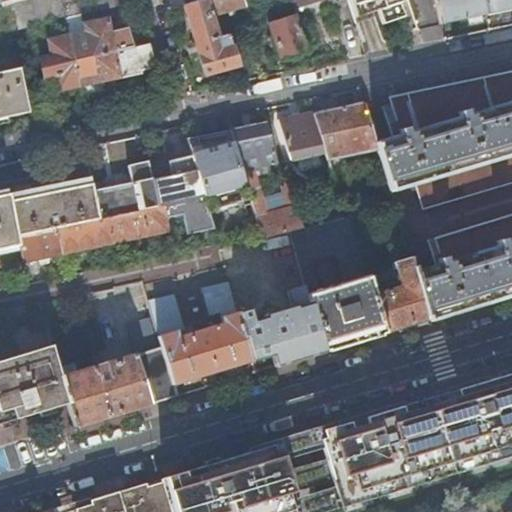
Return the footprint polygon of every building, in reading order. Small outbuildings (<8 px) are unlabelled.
[(65,17),(60,0),(33,0),(6,8),(8,21),(11,32),(65,17)] [(112,4),(110,0),(60,0),(65,17),(112,4)] [(243,0),(205,0),(206,2),(184,9),(204,75),(236,66),(228,35),(217,38),(211,16),(227,12),(234,10),(246,7),(243,0)] [(289,0),(292,8),(319,0),(289,0)] [(399,3),(407,0),(347,0),(354,18),(374,11),(399,3)] [(439,2),(444,24),(487,15),(483,0),(434,0),(435,3),(439,2)] [(511,0),(483,0),(487,15),(511,10),(511,0)] [(404,17),(399,3),(374,11),(378,25),(404,17)] [(6,8),(0,9),(0,23),(8,21),(6,8)] [(280,57),(305,49),(295,17),(269,26),(280,57)] [(84,32),(69,36),(74,62),(114,53),(107,19),(83,25),(84,32)] [(74,62),(69,36),(47,41),(49,58),(40,60),(44,80),(48,80),(50,86),(57,84),(58,92),(80,87),(74,62)] [(80,87),(82,100),(107,94),(104,82),(140,74),(139,72),(155,68),(149,45),(123,51),(114,53),(74,62),(80,87)] [(0,120),(28,115),(17,62),(0,65),(0,120)] [(423,210),(511,183),(511,72),(390,98),(400,136),(374,144),(376,151),(389,191),(414,184),(423,210)] [(327,162),(376,151),(374,144),(362,103),(359,105),(313,115),(324,153),(327,162)] [(290,160),(324,153),(313,115),(278,122),(290,160)] [(265,124),(232,132),(235,143),(245,181),(251,201),(253,210),(263,207),(253,169),(276,163),(265,124)] [(235,143),(232,132),(198,139),(203,153),(235,143)] [(174,206),(187,203),(203,199),(201,192),(198,185),(196,175),(193,169),(191,160),(188,150),(186,141),(170,144),(172,152),(158,155),(160,183),(167,207),(174,206)] [(235,143),(203,153),(192,156),(202,190),(205,199),(209,214),(251,201),(245,181),(235,143)] [(0,267),(20,263),(16,239),(55,231),(101,221),(94,190),(91,179),(42,189),(39,177),(0,184),(0,267)] [(101,221),(106,220),(152,210),(150,203),(143,205),(138,183),(94,190),(101,221)] [(298,215),(290,186),(280,188),(285,209),(255,217),(261,240),(289,233),(303,229),(298,215)] [(106,220),(112,244),(166,232),(168,232),(169,237),(185,233),(213,228),(212,225),(209,214),(205,199),(203,199),(187,203),(174,206),(167,207),(160,208),(152,210),(106,220)] [(303,229),(344,218),(340,204),(298,215),(303,229)] [(511,295),(511,215),(435,239),(442,265),(414,274),(428,321),(511,295)] [(366,277),(348,219),(289,233),(304,287),(306,296),(366,277)] [(60,255),(112,244),(106,220),(101,221),(55,231),(60,255)] [(213,228),(185,233),(185,236),(214,230),(213,228)] [(21,263),(60,255),(55,231),(16,239),(20,263),(21,263)] [(398,330),(428,321),(414,274),(409,258),(392,263),(395,278),(388,280),(392,289),(372,295),(384,334),(398,330)] [(363,340),(384,334),(372,295),(366,277),(349,283),(306,296),(322,353),(363,340)] [(173,386),(252,362),(238,313),(228,280),(202,288),(211,316),(221,313),(224,326),(180,339),(179,335),(187,332),(176,296),(152,303),(162,341),(160,341),(162,348),(173,386)] [(281,366),(322,353),(306,296),(304,287),(288,292),(292,306),(264,315),(265,318),(250,323),(246,311),(238,313),(252,362),(271,356),(274,368),(281,366)] [(124,414),(177,398),(173,386),(162,348),(152,351),(151,345),(156,343),(152,322),(145,297),(125,303),(128,311),(131,321),(135,337),(139,348),(141,348),(143,353),(77,374),(60,379),(68,407),(75,429),(124,414)] [(60,331),(52,302),(38,304),(44,323),(47,335),(54,332),(60,331)] [(0,363),(0,426),(68,407),(60,379),(57,368),(53,352),(47,335),(44,323),(13,331),(21,357),(0,363)] [(59,350),(54,332),(47,335),(53,352),(59,350)] [(60,379),(77,374),(73,364),(57,368),(60,379)] [(511,374),(419,402),(318,433),(324,450),(339,504),(511,451),(511,374)] [(278,462),(273,446),(217,463),(162,480),(171,511),(292,511),(288,497),(295,495),(284,459),(278,462)] [(171,511),(162,480),(75,505),(76,511),(171,511)]
